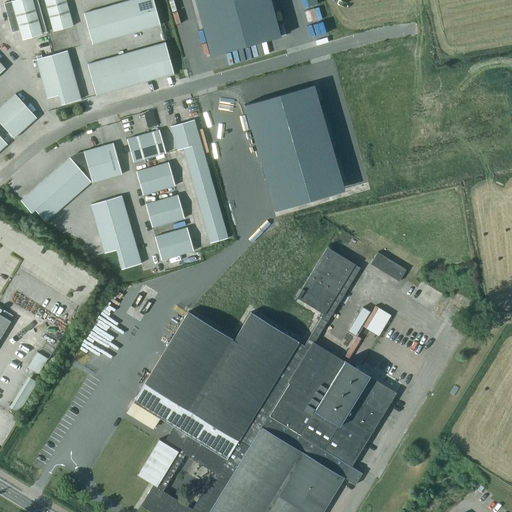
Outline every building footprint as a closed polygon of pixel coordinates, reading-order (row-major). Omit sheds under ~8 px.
[(10,0),(11,1),(4,3),(12,32),(19,30),(22,40),(42,34),(41,33),(46,32),(37,0),(10,0)] [(65,0),(44,0),(53,31),(73,26),(65,0)] [(129,0),(83,13),(92,44),(160,25),(152,0),(129,0)] [(195,0),(198,11),(199,11),(202,22),(210,55),(280,36),(271,4),(269,0),(195,0)] [(382,0),(336,0),(344,26),(386,14),(382,0)] [(165,42),(87,64),(96,95),(173,73),(165,42)] [(41,55),(36,56),(37,59),(36,59),(47,98),(58,95),(61,105),(80,99),(67,50),(42,57),(41,55)] [(313,84),(244,104),(249,122),(250,122),(253,133),(252,133),(262,167),(263,167),(266,178),(265,179),(275,210),(310,200),(309,197),(343,187),(335,158),(334,159),(331,147),(332,147),(322,113),(321,113),(318,102),(319,102),(313,84)] [(37,118),(25,106),(15,94),(0,107),(0,122),(14,138),(37,118)] [(194,119),(170,126),(177,150),(183,148),(210,243),(227,238),(194,119)] [(165,153),(159,130),(126,139),(133,162),(165,153)] [(35,209),(45,221),(90,182),(91,182),(121,174),(113,143),(73,154),(21,200),(31,212),(35,209)] [(175,185),(168,162),(136,171),(142,195),(175,185)] [(90,204),(104,253),(116,249),(121,269),(141,263),(121,195),(90,204)] [(184,218),(177,195),(145,204),(151,227),(184,218)] [(193,250),(186,227),(154,236),(161,260),(193,250)] [(323,511),(344,477),(355,484),(362,472),(351,466),(368,439),(396,392),(369,375),(345,360),(344,360),(314,342),(360,266),(327,247),(296,297),(323,313),(304,345),(298,341),(298,340),(251,312),(234,339),(188,311),(133,401),(160,417),(176,428),(167,444),(159,439),(137,474),(153,484),(141,504),(154,511),(323,511)] [(370,264),(399,281),(406,270),(378,252),(370,264)] [(438,302),(441,292),(421,284),(417,293),(438,302)] [(363,304),(369,308),(360,325),(367,329),(378,306),(365,300),(363,304)] [(0,315),(0,335),(9,321),(0,315)] [(98,359),(112,367),(117,359),(103,350),(98,359)] [(40,373),(46,355),(34,351),(28,368),(40,373)] [(12,410),(20,414),(35,381),(26,377),(12,410)] [(133,401),(127,411),(154,427),(160,417),(133,401)]
